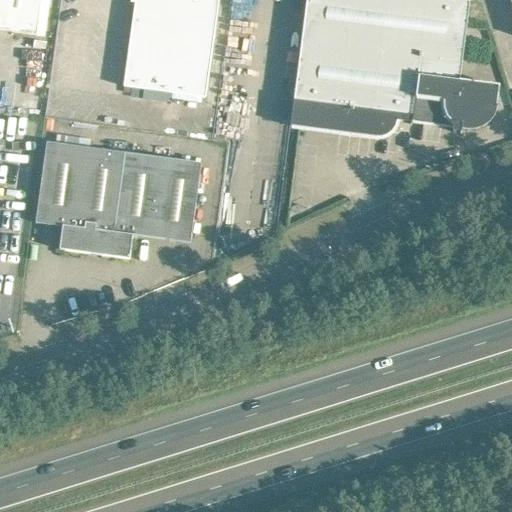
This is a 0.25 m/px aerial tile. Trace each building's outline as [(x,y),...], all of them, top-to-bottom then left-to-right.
[(0,0),(0,31),(36,37),(41,0),(0,0)] [(218,0),(136,0),(124,88),(205,99),(218,0)] [(469,3),(448,0),(306,0),(299,61),(459,81),(469,3)] [(485,85),(459,81),(299,61),(294,103),(290,128),(291,128),(292,124),(376,135),(381,135),(385,133),(389,130),(392,126),(394,121),(453,129),(453,132),(462,133),(463,121),(465,122),(467,123),(469,123),(471,123),(474,123),(476,123),(478,122),(480,122),(482,121),(484,120),(486,118),(488,116),(489,114),(490,112),(491,109),(492,107),(495,108),(498,86),(485,85)] [(46,144),(35,224),(62,228),(59,251),(129,261),(133,236),(190,244),(201,165),(46,144)]
